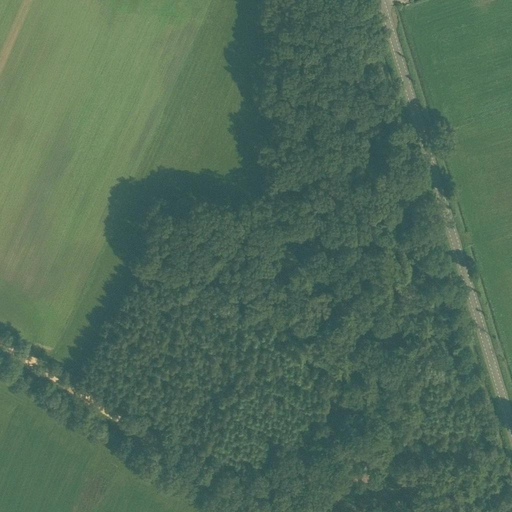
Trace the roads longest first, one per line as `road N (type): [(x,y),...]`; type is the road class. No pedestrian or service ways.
road 1 (tertiary): [(511,429),(380,0)]
road 2 (track): [(0,336),(266,511)]
